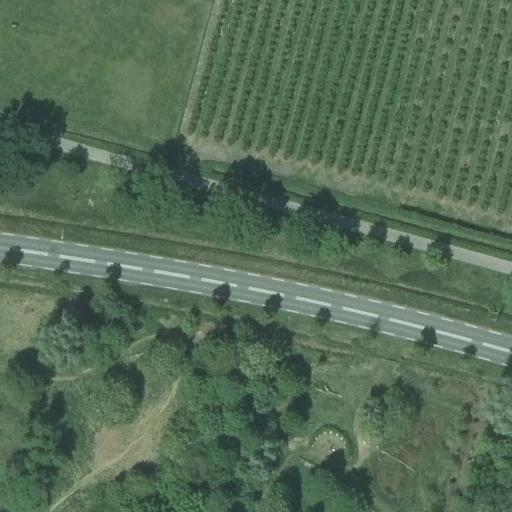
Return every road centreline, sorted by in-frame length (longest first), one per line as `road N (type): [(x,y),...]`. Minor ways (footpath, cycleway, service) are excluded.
road 1 (unclassified): [(511,271),(0,130)]
road 2 (secondary): [(511,345),(0,242)]
